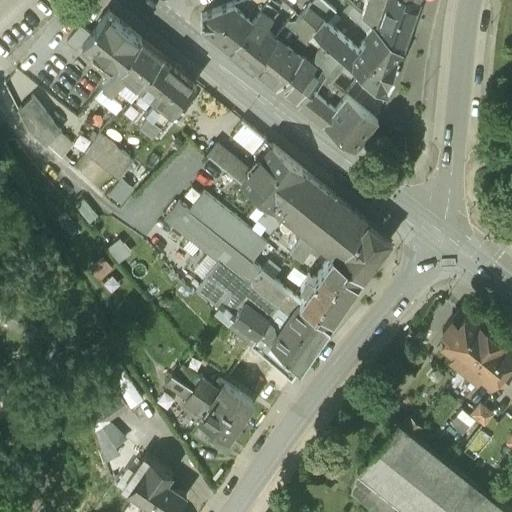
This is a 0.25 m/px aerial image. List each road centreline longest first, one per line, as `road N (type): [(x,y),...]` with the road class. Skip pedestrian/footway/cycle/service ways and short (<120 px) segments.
road 1 (tertiary): [(153,5),(437,242)]
road 2 (tertiary): [(437,242),(238,511)]
road 3 (residential): [(471,0),(454,192),(437,242)]
